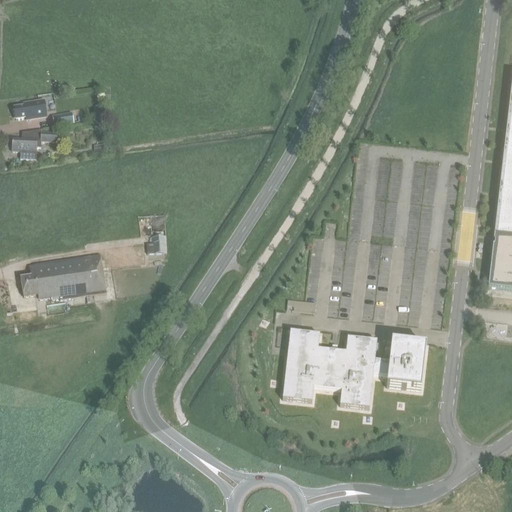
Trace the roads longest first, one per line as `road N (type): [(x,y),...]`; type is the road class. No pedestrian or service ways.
road 1 (secondary): [(239,489),(160,431),(147,412),(144,383),(303,131),(353,0)]
road 2 (unclassified): [(492,0),(445,417),(472,465)]
road 3 (unclassified): [(301,504),(356,492),(415,497),(472,465)]
